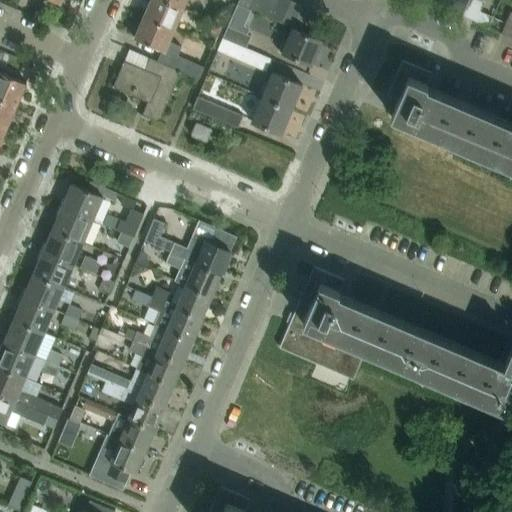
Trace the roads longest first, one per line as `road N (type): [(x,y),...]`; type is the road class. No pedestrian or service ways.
road 1 (residential): [(190,456),(291,220)]
road 2 (residential): [(291,220),(54,123)]
road 3 (residential): [(511,319),(291,220)]
road 4 (residential): [(291,220),(374,26)]
road 5 (residential): [(511,75),(388,21),(374,26)]
road 6 (residential): [(0,252),(54,123)]
road 7 (residential): [(316,511),(190,456)]
